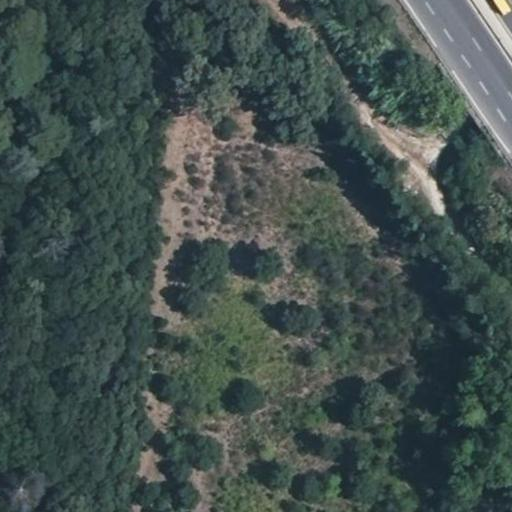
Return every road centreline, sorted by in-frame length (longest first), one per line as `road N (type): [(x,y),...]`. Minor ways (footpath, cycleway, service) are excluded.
road 1 (track): [(442,164),(283,0)]
road 2 (track): [(482,129),(442,164),(445,194),(511,287)]
